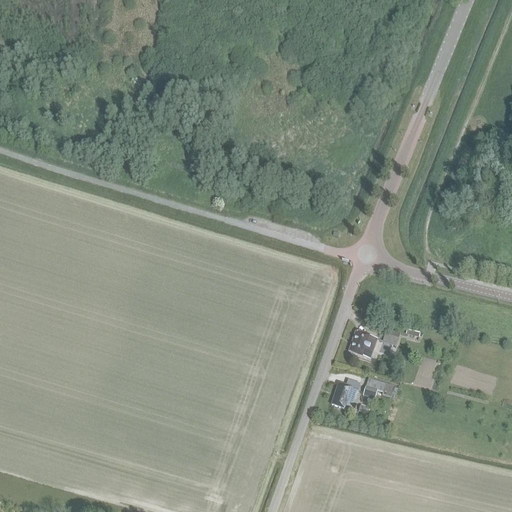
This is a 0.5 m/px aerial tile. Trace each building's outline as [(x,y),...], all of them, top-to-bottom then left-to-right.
[(386,332),(383,341),(397,345),(400,336),(386,332)] [(349,354),(369,361),(377,341),(356,333),(349,354)] [(366,389),(377,392),(383,394),(382,398),(390,400),(391,397),(396,398),(398,391),(394,389),(395,387),(369,379),(366,389)] [(359,392),(339,385),(332,406),(352,413),(359,392)] [(375,401),(377,392),(366,389),(363,398),(375,401)] [(358,413),(368,416),(370,409),(361,406),(358,413)]
